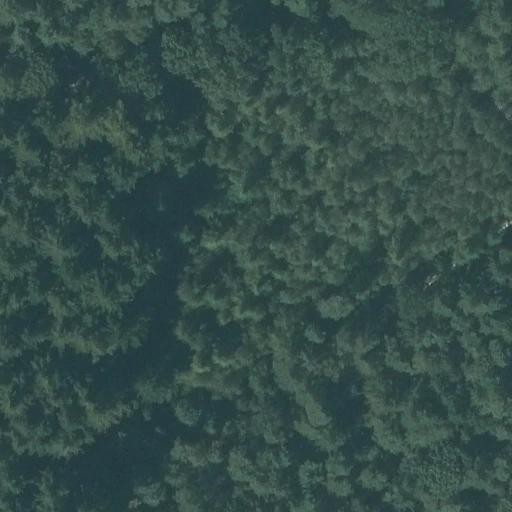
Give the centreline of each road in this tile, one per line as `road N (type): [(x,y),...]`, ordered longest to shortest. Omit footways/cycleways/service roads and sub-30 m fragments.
road 1 (track): [(0,62),(417,28)]
road 2 (track): [(417,28),(511,131)]
